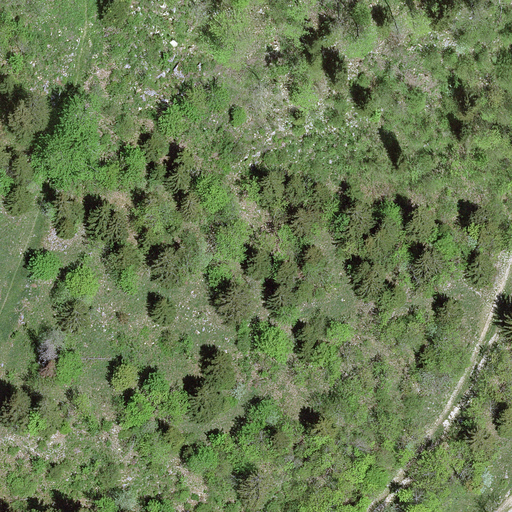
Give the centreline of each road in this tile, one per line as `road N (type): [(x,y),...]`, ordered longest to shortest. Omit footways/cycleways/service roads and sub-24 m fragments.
road 1 (track): [(89,0),(30,260),(0,340)]
road 2 (track): [(377,511),(444,425),(511,280)]
